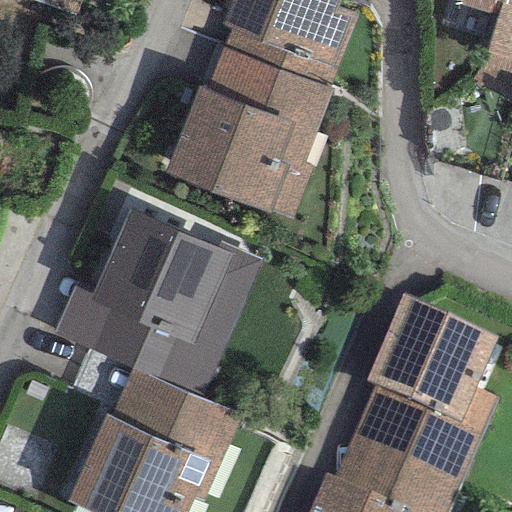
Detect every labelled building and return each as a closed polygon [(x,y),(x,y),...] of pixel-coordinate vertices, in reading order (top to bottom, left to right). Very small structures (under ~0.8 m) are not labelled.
[(337,0),(229,0),(220,25),(229,29),(223,46),(328,86),(354,20),(333,11),(337,0)] [(511,0),(451,0),(497,16),(486,54),(511,60),(511,0)] [(328,86),(223,46),(206,90),(196,86),(162,173),(290,222),(312,166),(303,163),(332,88),(328,86)] [(214,248),(127,210),(90,295),(72,287),(51,335),(130,368),(199,399),(260,260),(217,242),(214,248)] [(496,338),(400,296),(364,378),(375,383),(481,430),(495,398),(474,388),(496,338)] [(199,399),(130,368),(108,419),(208,462),(193,498),(201,501),(238,415),(199,399)] [(447,511),(481,430),(375,383),(333,478),(412,511),(447,511)] [(108,419),(103,416),(65,500),(91,511),(186,511),(193,498),(208,462),(108,419)] [(412,511),(333,478),(323,473),(306,511),(412,511)]
